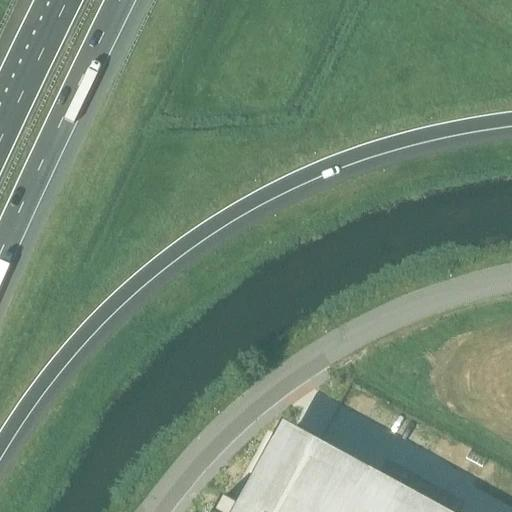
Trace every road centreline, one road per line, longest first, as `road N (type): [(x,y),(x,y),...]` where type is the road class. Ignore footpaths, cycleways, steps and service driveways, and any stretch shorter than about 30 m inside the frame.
road 1 (motorway): [(0,447),(89,329),(205,230),(342,159),(511,120)]
road 2 (unclassified): [(153,511),(227,427),(301,366),(381,321),(511,278)]
road 3 (motorway): [(0,255),(120,0)]
road 4 (motorway): [(69,0),(0,150)]
